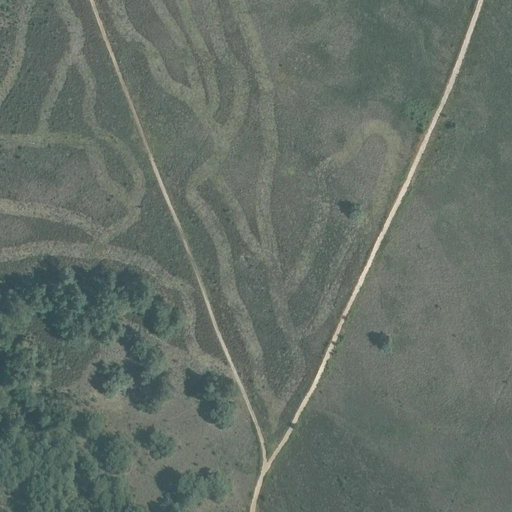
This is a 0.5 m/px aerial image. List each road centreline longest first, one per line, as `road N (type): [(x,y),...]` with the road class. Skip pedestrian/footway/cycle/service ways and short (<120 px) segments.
road 1 (track): [(262,470),(358,288),(476,0)]
road 2 (track): [(91,0),(247,400),(262,470)]
